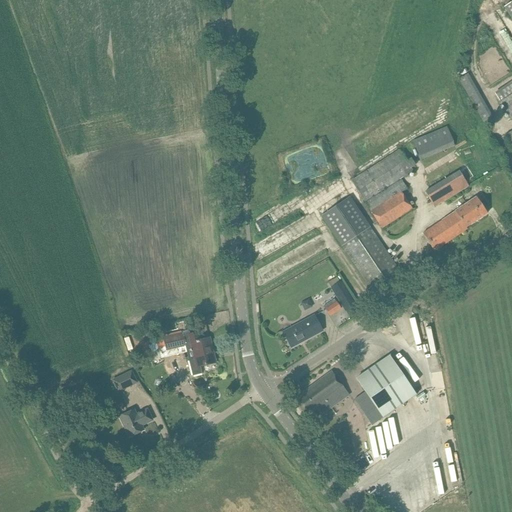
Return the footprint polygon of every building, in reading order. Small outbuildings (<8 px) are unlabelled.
[(511,0),(503,6),(511,19),(511,0)] [(501,53),(511,47),(511,40),(500,14),(485,21),(501,53)] [(511,91),(499,101),(511,120),(511,130),(505,136),(511,146),(511,91)] [(359,155),(429,116),(421,102),(351,141),(359,155)] [(419,158),(455,147),(449,127),(413,138),(419,158)] [(399,150),(351,181),(382,229),(412,209),(401,192),(407,189),(400,179),(413,171),(411,169),(416,165),(411,158),(407,161),(399,150)] [(434,206),(470,186),(460,168),(430,184),(431,187),(425,190),(434,206)] [(342,246),(373,292),(401,274),(370,227),(350,197),(322,215),(342,246)] [(423,234),(429,243),(434,251),(467,229),(466,228),(487,213),(476,197),(454,211),(455,212),(423,234)] [(331,287),(330,288),(345,311),(346,311),(350,318),(360,311),(356,304),(342,281),(340,282),(331,287)] [(335,299),(323,306),(325,309),(336,302),(335,299)] [(341,309),(336,302),(325,309),(329,316),(341,309)] [(291,347),(322,331),(314,316),(283,332),(291,347)] [(165,338),(163,338),(163,339),(165,347),(166,351),(185,346),(186,347),(192,346),(195,359),(189,361),(193,375),(201,373),(200,367),(213,363),(209,349),(211,348),(209,338),(200,340),(198,333),(190,335),(189,332),(183,333),(165,338)] [(163,339),(144,348),(147,356),(159,350),(165,347),(163,339)] [(416,395),(389,355),(355,378),(377,410),(365,418),(369,423),(381,415),(383,418),(416,395)] [(111,380),(117,392),(138,383),(132,371),(111,380)] [(307,416),(315,410),(325,403),(330,410),(349,396),(331,372),(304,392),(303,391),(293,398),(307,416)] [(143,430),(142,427),(141,426),(152,420),(147,409),(137,414),(135,410),(120,417),(121,421),(129,437),(143,430)]
